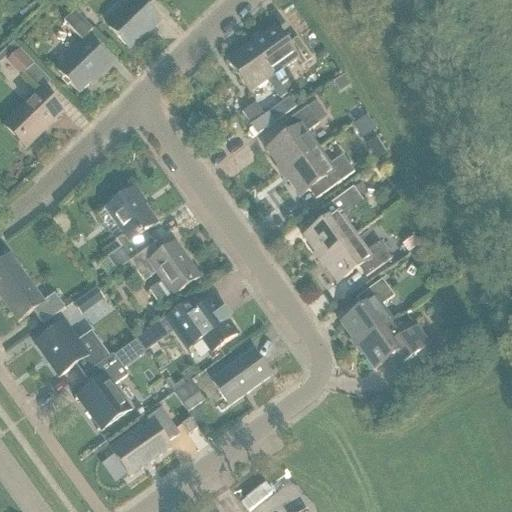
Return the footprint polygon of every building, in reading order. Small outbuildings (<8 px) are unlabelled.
[(129,50),(157,22),(146,10),(154,2),(151,0),(123,0),(122,2),(129,9),(108,29),(129,50)] [(81,41),(92,31),(74,12),(63,23),(81,41)] [(279,86),(280,86),(286,81),(280,72),(297,60),(301,67),(311,60),(296,40),(287,46),(275,29),(250,46),(279,86)] [(96,81),(111,67),(88,42),(57,72),(78,95),(94,79),(96,81)] [(287,96),(280,86),(279,86),(250,46),(227,63),(249,94),(266,82),(280,101),(287,96)] [(40,91),(50,83),(35,68),(16,48),(7,56),(26,76),(40,91)] [(25,150),(63,113),(41,91),(3,128),(25,150)] [(274,123),(295,109),(288,99),(267,114),(274,123)] [(316,102),(307,109),(316,123),(326,116),(316,102)] [(263,114),(255,103),(242,112),(250,123),(263,114)] [(318,126),(316,123),(307,109),(281,127),(288,137),(266,153),(282,176),(317,151),(305,135),(318,126)] [(367,116),(353,126),(362,139),(375,130),(367,116)] [(317,151),(282,176),(298,199),(322,182),(329,191),(353,174),(341,157),(328,166),(317,151)] [(362,183),(353,189),(359,198),(368,192),(362,183)] [(320,263),(354,238),(342,221),(355,212),(354,210),(363,203),(359,198),(353,189),(319,214),(326,223),(303,239),(320,263)] [(115,243),(119,250),(107,259),(117,272),(129,263),(152,246),(144,234),(156,225),(141,203),(143,201),(134,190),(104,211),(123,237),(115,243)] [(354,238),(320,263),(336,285),(358,269),(365,279),(390,261),(378,244),(365,253),(354,238)] [(162,283),(149,292),(159,307),(172,297),(174,299),(200,281),(174,246),(159,256),(152,246),(129,263),(143,284),(156,275),(162,283)] [(43,304),(9,258),(0,264),(0,298),(18,323),(32,313),(42,326),(64,310),(54,296),(43,304)] [(357,349),(391,324),(380,308),(392,298),(381,282),(356,300),(363,310),(340,326),(357,349)] [(201,310),(194,300),(164,321),(186,351),(201,341),(211,355),(237,336),(222,315),(223,314),(214,301),(201,310)] [(391,324),(357,349),(373,372),(387,361),(393,370),(401,364),(427,346),(415,330),(402,339),(391,324)] [(84,377),(109,358),(91,333),(77,343),(64,325),(35,346),(58,379),(76,366),(84,377)] [(459,344),(448,329),(430,342),(440,357),(459,344)] [(147,333),(135,341),(145,354),(156,346),(147,333)] [(229,408),(270,378),(252,353),(211,383),(229,408)] [(109,358),(84,377),(83,378),(91,389),(74,401),(95,430),(97,432),(127,411),(111,388),(127,377),(112,357),(110,359),(109,358)] [(187,413),(204,402),(190,383),(174,395),(187,413)] [(129,479),(170,450),(165,443),(175,436),(159,414),(149,421),(153,425),(112,454),(129,479)] [(188,437),(197,430),(190,421),(182,428),(188,437)]
